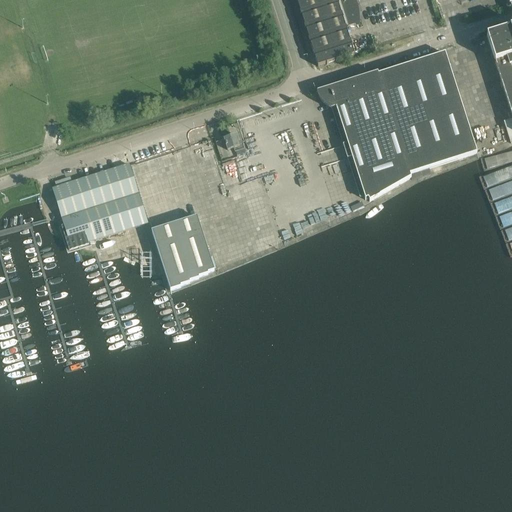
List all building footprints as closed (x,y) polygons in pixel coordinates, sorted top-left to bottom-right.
[(346,28),(355,25),(357,24),(357,21),(357,18),(357,15),(357,11),(355,12),(354,8),(356,7),(354,2),(352,0),(296,0),(318,67),(354,56),(346,28)] [(372,29),(376,43),(395,37),(391,23),(372,29)] [(511,30),(487,38),(511,117),(511,30)] [(368,200),(369,202),(411,179),(410,176),(477,154),(445,54),(326,92),(332,110),(336,108),(365,201),(368,200)] [(224,140),(226,144),(225,144),(226,146),(228,151),(234,149),(235,153),(245,150),(242,143),(239,144),(236,136),(224,140)] [(192,149),(200,172),(217,166),(210,143),(192,149)] [(53,190),(71,249),(148,224),(129,166),(53,190)] [(145,175),(146,183),(154,182),(153,174),(145,175)] [(45,239),(34,203),(25,205),(36,241),(45,239)] [(151,232),(170,291),(190,284),(190,283),(199,279),(199,278),(208,275),(208,274),(214,272),(197,218),(151,232)]
